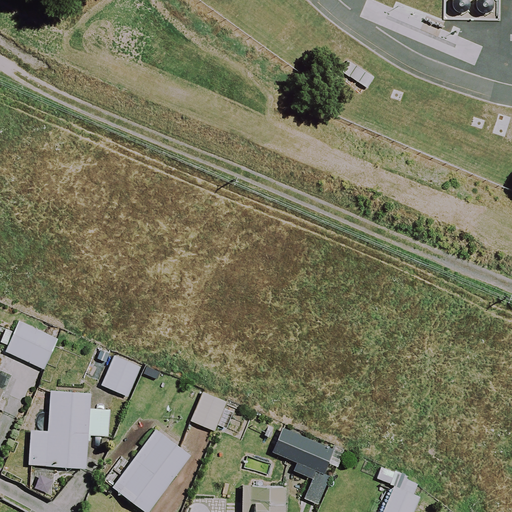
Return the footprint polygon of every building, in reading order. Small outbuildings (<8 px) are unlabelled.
[(0,340),(0,344),(6,347),(3,354),(42,373),(58,341),(19,322),(14,332),(6,328),(0,340)] [(139,371),(110,358),(98,384),(127,397),(139,371)] [(0,409),(24,419),(38,384),(0,368),(0,409)] [(224,402),(199,392),(186,422),(210,433),(224,402)] [(90,395),(47,393),(45,434),(29,433),(28,465),(86,468),(88,435),(110,436),(111,408),(89,406),(90,395)] [(335,448),(280,426),(269,452),(291,460),(286,473),(310,482),(313,475),(323,479),(335,448)] [(147,511),(188,455),(154,430),(131,463),(122,457),(103,483),(143,511),(147,511)] [(286,511),(289,481),(242,477),(239,511),(286,511)] [(415,511),(420,502),(388,488),(376,511),(415,511)]
